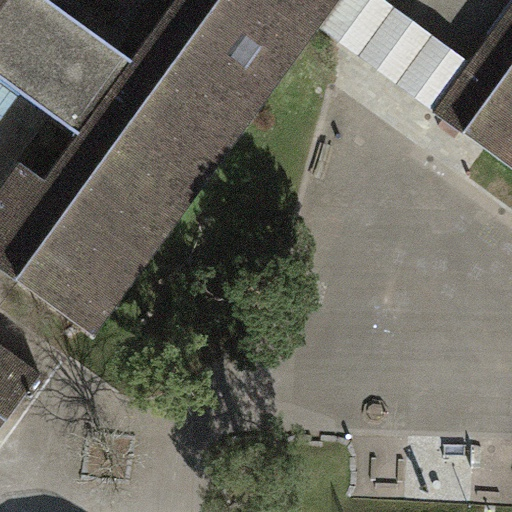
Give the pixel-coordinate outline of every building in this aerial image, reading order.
[(178,0),(132,60),(54,0),(0,0),(0,80),(21,95),(81,141),(50,185),(25,168),(0,201),(0,271),(93,335),(304,42),(317,26),(335,0),(178,0)] [(384,0),(335,0),(317,26),(338,41),(439,116),(475,67),(384,0)] [(511,169),(511,16),(475,67),(439,116),(484,149),(511,169)] [(0,123),(21,95),(0,80),(0,123)] [(0,427),(38,377),(0,350),(0,427)]
